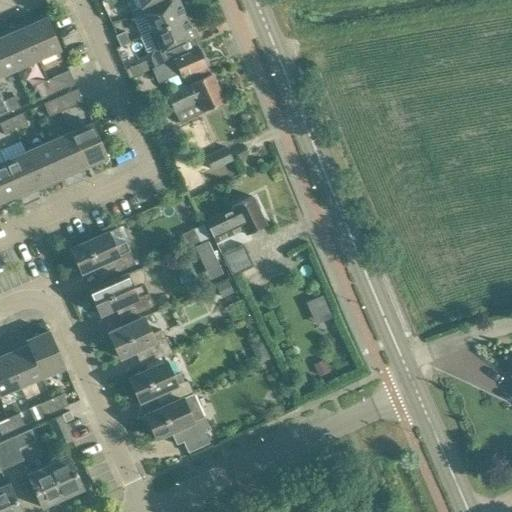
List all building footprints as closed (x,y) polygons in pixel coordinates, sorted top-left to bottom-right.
[(127,0),(132,12),(145,7),(147,11),(159,5),(157,0),(127,0)] [(157,0),(159,5),(147,11),(143,12),(152,32),(185,17),(177,0),(157,0)] [(44,14),(21,24),(36,60),(60,50),(44,14)] [(199,47),(185,17),(152,32),(160,48),(153,53),(152,54),(152,57),(153,60),(156,67),(166,62),(199,47)] [(36,60),(21,24),(0,33),(0,37),(14,70),(36,60)] [(116,36),(120,47),(130,43),(125,32),(116,36)] [(0,75),(14,70),(0,37),(0,75)] [(207,66),(199,47),(166,62),(156,67),(151,68),(158,83),(179,73),(181,77),(207,66)] [(150,59),(130,68),(133,77),(154,67),(150,59)] [(69,71),(45,81),(51,94),(74,83),(69,71)] [(224,102),(211,74),(166,94),(174,113),(198,102),(203,113),(224,102)] [(51,94),(45,81),(34,86),(40,99),(51,94)] [(77,89),(53,99),(59,112),(83,102),(77,89)] [(13,96),(1,101),(6,113),(18,108),(13,96)] [(59,112),(53,99),(42,104),(48,117),(59,112)] [(20,114),(9,119),(14,130),(25,125),(20,114)] [(14,130),(9,119),(0,123),(0,131),(2,135),(14,130)] [(92,122),(68,133),(83,169),(107,159),(92,122)] [(173,131),(162,135),(169,150),(179,145),(173,131)] [(83,169),(68,133),(46,142),(61,179),(83,169)] [(61,179),(46,142),(24,152),(40,188),(61,179)] [(205,156),(211,170),(232,160),(226,147),(205,156)] [(40,188),(24,152),(2,161),(18,198),(40,188)] [(0,205),(18,198),(2,161),(0,162),(0,205)] [(232,208),(205,221),(215,242),(230,235),(243,229),(246,234),(266,225),(252,196),(231,206),(232,208)] [(101,279),(135,264),(125,241),(113,246),(107,232),(70,248),(81,272),(101,263),(106,275),(101,278),(101,279)] [(215,285),(231,278),(215,244),(200,251),(215,285)] [(231,276),(253,266),(243,244),(221,255),(231,276)] [(144,283),(143,284),(144,274),(141,267),(89,290),(100,314),(120,306),(125,318),(120,320),(120,321),(154,305),(144,283)] [(229,280),(217,286),(222,298),(234,292),(229,280)] [(312,306),(321,329),(338,323),(329,300),(312,306)] [(145,364),(171,352),(161,330),(151,334),(143,317),(108,332),(119,358),(138,349),(145,364)] [(25,340),(27,344),(41,377),(64,367),(48,330),(25,340)] [(262,339),(250,344),(258,363),(270,358),(262,339)] [(41,377),(27,344),(6,354),(19,386),(41,377)] [(0,394),(19,386),(6,354),(0,355),(0,394)] [(159,393),(164,406),(193,393),(187,380),(183,382),(179,373),(172,376),(165,361),(128,378),(139,402),(159,393)] [(62,393),(50,399),(56,411),(68,405),(62,393)] [(210,430),(200,407),(193,393),(164,406),(145,415),(155,438),(170,432),(176,445),(182,442),(187,453),(209,443),(204,432),(210,430)] [(56,411),(50,399),(39,404),(29,408),(34,420),(56,411)] [(72,418),(69,411),(62,415),(65,422),(72,418)] [(19,414),(7,420),(12,431),(24,426),(19,414)] [(59,444),(71,439),(60,415),(49,421),(59,444)] [(12,431),(7,420),(0,422),(0,435),(0,436),(12,431)] [(24,454),(42,450),(39,435),(21,439),(24,454)] [(13,437),(1,443),(12,466),(23,461),(13,437)] [(12,466),(1,443),(0,443),(0,469),(1,471),(12,466)] [(68,456),(47,465),(62,498),(83,489),(68,456)] [(62,498),(47,465),(27,475),(41,507),(62,498)] [(21,511),(9,484),(0,487),(0,511),(21,511)]
